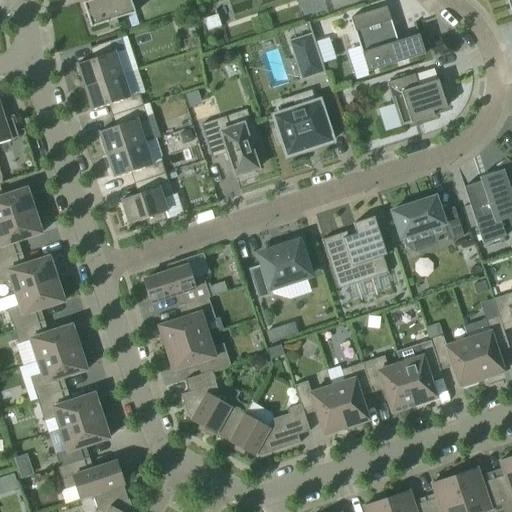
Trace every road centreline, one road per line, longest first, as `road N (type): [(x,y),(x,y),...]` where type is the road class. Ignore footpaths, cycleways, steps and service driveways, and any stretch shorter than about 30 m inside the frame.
road 1 (residential): [(99,269),(464,147),(485,124),(500,82),(490,51),(449,0)]
road 2 (residential): [(511,415),(266,498),(225,491)]
road 3 (residential): [(181,465),(140,408),(99,269)]
road 4 (residential): [(99,269),(33,65)]
